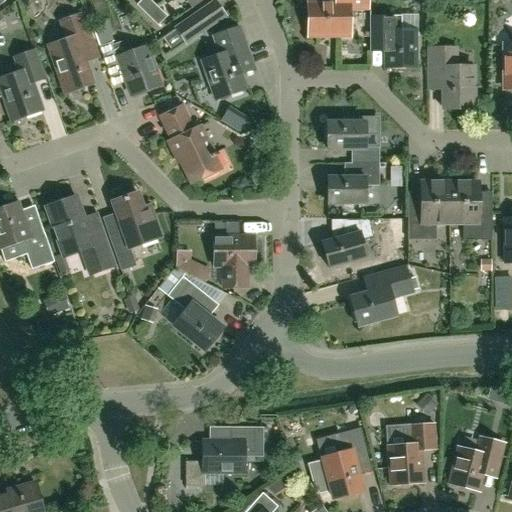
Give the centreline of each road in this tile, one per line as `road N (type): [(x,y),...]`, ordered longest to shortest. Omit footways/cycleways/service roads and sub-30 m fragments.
road 1 (residential): [(291,213),(182,210),(118,147),(99,139),(12,169)]
road 2 (unclassified): [(511,353),(326,371),(265,342)]
road 3 (residential): [(511,145),(427,144),(372,84),(289,81)]
road 4 (unclassified): [(103,408),(216,389),(265,342)]
road 5 (residential): [(265,342),(290,284),(291,213)]
road 6 (residential): [(291,213),(289,81)]
